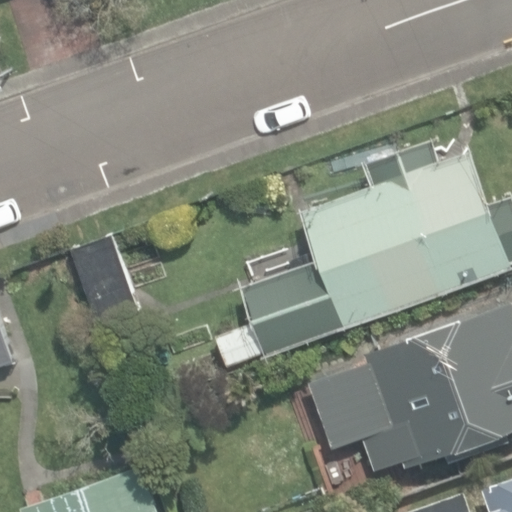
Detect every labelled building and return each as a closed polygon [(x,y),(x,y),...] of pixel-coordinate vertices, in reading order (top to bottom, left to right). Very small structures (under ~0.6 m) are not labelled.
[(218,334),(230,365),(358,319),(511,264),(511,193),(493,200),(474,146),(442,158),(434,137),(368,161),(375,183),(303,208),(320,256),(244,283),(257,319),(218,334)] [(72,246),(100,322),(139,308),(111,232),(72,246)] [(511,299),(367,349),(371,358),(313,378),(336,444),(366,434),(378,468),(406,458),(408,464),(511,428),(511,299)] [(0,360),(15,356),(0,311),(0,360)] [(161,511),(142,460),(26,503),(29,511),(161,511)] [(511,511),(511,476),(490,484),(485,485),(493,507),(479,511),(473,511),(466,488),(402,511),(511,511)]
